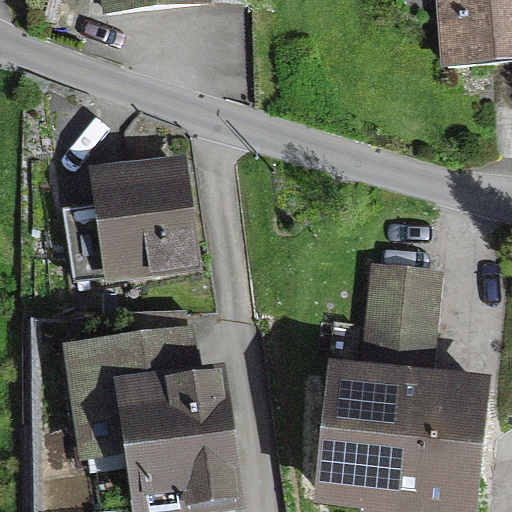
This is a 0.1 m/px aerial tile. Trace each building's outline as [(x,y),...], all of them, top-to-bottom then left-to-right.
[(113,0),(115,16),(196,7),(195,0),(113,0)] [(511,0),(438,0),(444,71),(511,65),(511,0)] [(93,183),(97,212),(62,217),(72,284),(190,266),(175,172),(93,183)] [(421,388),(432,278),(372,272),(362,382),(339,379),(326,504),(405,511),(463,511),(476,393),(421,388)] [(184,388),(177,342),(67,357),(77,427),(81,426),(86,456),(119,451),(120,454),(130,452),(138,511),(185,511),(229,505),(212,384),(184,388)]
